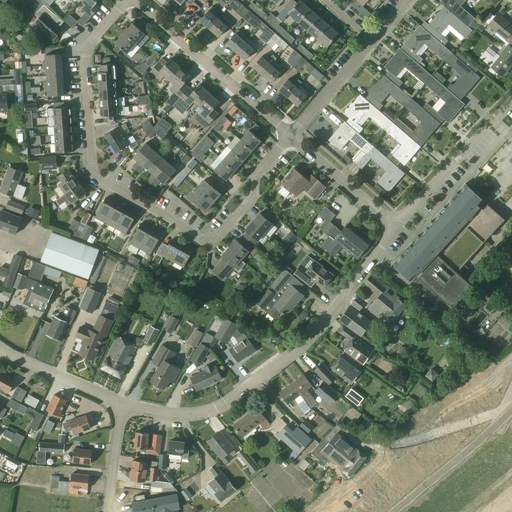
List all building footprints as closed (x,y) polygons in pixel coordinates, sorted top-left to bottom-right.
[(82,9),(87,14),(91,17),(99,8),(95,4),(99,0),(81,0),(86,5),(82,9)] [(237,0),(234,0),(231,5),(229,6),(235,11),(238,14),(238,15),(242,18),(249,10),(237,0)] [(441,0),(440,3),(444,6),(474,32),(479,25),(474,20),(475,19),(460,6),(465,0),(473,0),(475,2),(476,0),(441,0)] [(299,1),(289,13),(299,21),(309,10),(299,1)] [(252,2),(248,6),(255,12),(259,8),(252,2)] [(39,18),(34,24),(52,39),(61,29),(59,27),(64,21),(55,13),(54,14),(44,5),(35,15),(39,18)] [(425,21),(420,26),(438,41),(442,37),(445,39),(451,32),(464,43),(474,32),(444,6),(428,24),(425,21)] [(259,8),(255,12),(270,25),(276,17),(272,13),(269,16),(259,8)] [(200,21),(204,24),(209,29),(218,19),(220,16),(217,13),(215,16),(209,10),(200,21)] [(249,10),(242,18),(246,21),(253,14),(249,10)] [(309,10),(299,21),(308,30),(318,18),(309,10)] [(511,26),(497,14),(489,24),(488,25),(497,32),(495,34),(504,41),(506,43),(507,41),(510,44),(511,41),(511,26)] [(64,21),(69,26),(72,28),(78,22),(70,15),(64,21)] [(276,17),(270,25),(284,38),(288,34),(278,25),(281,22),(276,17)] [(258,18),(253,24),(257,27),(258,26),(259,27),(263,23),(258,18)] [(318,18),(308,30),(318,38),(328,26),(318,18)] [(218,19),(209,29),(219,37),(227,27),(227,26),(229,24),(226,21),(224,24),(218,19)] [(133,23),(124,33),(136,44),(145,34),(133,23)] [(404,44),(400,49),(423,68),(425,65),(421,61),(423,59),(416,54),(425,44),(445,61),(452,53),(438,41),(420,26),(420,25),(404,44)] [(328,26),(318,38),(327,46),(337,35),(328,26)] [(268,27),(263,32),(259,37),(266,43),(275,33),(268,27)] [(2,30),(0,32),(0,38),(4,41),(8,35),(2,30)] [(11,38),(14,39),(19,43),(21,43),(21,46),(28,47),(28,41),(24,41),(26,38),(16,31),(11,38)] [(136,44),(124,33),(115,43),(117,45),(122,49),(127,54),(136,44)] [(235,33),(226,44),(236,52),(247,39),(243,35),(241,38),(235,33)] [(275,33),(266,43),(271,48),(275,43),(279,47),(283,50),(288,45),(275,33)] [(288,34),(284,38),(291,44),(295,39),(288,34)] [(248,38),(247,39),(236,52),(245,60),(257,46),(248,38)] [(480,57),(481,58),(490,66),(502,76),(511,64),(511,41),(510,44),(507,41),(506,43),(498,54),(496,53),(496,54),(488,48),(480,57)] [(300,44),(297,48),(303,54),(307,50),(300,44)] [(113,49),(117,53),(118,53),(122,49),(117,45),(113,49)] [(388,71),(384,75),(398,88),(403,83),(396,76),(405,67),(425,84),(432,76),(423,68),(400,49),(384,67),(388,71)] [(287,62),(293,66),(301,57),(294,50),(289,55),(291,57),(287,62)] [(307,50),(303,54),(310,60),(313,56),(307,50)] [(155,51),(150,56),(154,60),(160,54),(155,51)] [(454,55),(475,73),(478,70),(457,52),(454,55)] [(460,101),(464,96),(474,84),(473,83),(478,77),(480,78),(480,77),(475,73),(454,55),(452,53),(445,61),(462,75),(453,85),(450,83),(446,88),(456,97),(460,101)] [(43,62),(43,66),(62,65),(61,54),(45,55),(46,62),(43,62)] [(261,56),(253,67),(262,75),(274,62),(277,59),(273,55),(267,61),(261,56)] [(145,63),(149,66),(154,60),(150,56),(145,63)] [(110,64),(110,57),(103,58),(103,65),(100,65),(101,72),(98,72),(98,82),(116,80),(115,64),(110,64)] [(301,57),(293,66),(298,71),(302,67),(310,73),(314,68),(301,57)] [(162,58),(150,72),(160,81),(164,76),(169,80),(180,67),(170,59),(167,62),(162,58)] [(274,62),(262,75),(271,83),(283,70),(274,62)] [(62,65),(43,66),(43,70),(46,70),(47,76),(62,75),(62,65)] [(180,67),(169,80),(174,85),(170,89),(174,93),(172,99),(170,99),(167,100),(166,103),(168,106),(170,107),(173,106),(178,100),(180,98),(189,87),(184,83),(190,76),(180,67)] [(314,68),(310,73),(319,82),(324,76),(314,68)] [(44,82),(44,86),(63,85),(62,75),(47,76),(47,82),(44,82)] [(384,75),(368,94),(369,94),(365,99),(378,111),(383,106),(380,103),(389,93),(405,107),(412,99),(398,88),(384,75)] [(427,103),(422,108),(440,124),(444,119),(448,123),(464,104),(456,97),(446,88),(432,76),(425,84),(442,99),(434,109),(431,106),(427,103)] [(288,79),(279,90),(288,98),(299,85),(302,82),(298,79),(293,84),(288,79)] [(116,80),(98,82),(99,90),(117,89),(116,80)] [(15,85),(0,85),(0,87),(0,92),(16,91),(16,97),(23,96),(23,85),(15,85)] [(44,86),(41,86),(39,87),(39,92),(45,91),(44,90),(48,90),(48,97),(64,95),(63,85),(44,86)] [(189,87),(180,98),(189,106),(193,102),(198,106),(210,93),(200,85),(194,92),(189,87)] [(299,85),(288,98),(298,106),(306,96),(309,93),(299,85)] [(117,89),(99,90),(100,99),(118,98),(117,89)] [(210,93),(198,106),(203,110),(195,119),(205,128),(218,113),(213,109),(219,102),(210,93)] [(349,118),(345,123),(358,134),(363,129),(361,127),(369,117),(385,131),(392,123),(378,111),(365,99),(360,95),(344,113),(349,118)] [(118,98),(100,99),(100,108),(118,107),(118,98)] [(397,118),(392,123),(420,147),(424,142),(440,124),(422,108),(412,99),(405,107),(422,122),(413,132),(397,118)] [(231,116),(238,108),(234,105),(227,113),(231,116)] [(118,107),(100,108),(101,117),(104,117),(104,123),(120,119),(120,116),(125,115),(124,106),(118,107)] [(71,107),(47,109),(48,118),(71,116),(71,107)] [(71,116),(48,118),(49,127),(54,126),(72,125),(71,116)] [(224,116),(219,122),(223,125),(228,119),(224,116)] [(214,128),(218,131),(223,125),(219,122),(214,128)] [(372,146),(358,134),(345,123),(344,122),(328,140),(340,150),(349,140),(360,149),(351,160),(356,164),(372,146)] [(140,125),(144,130),(147,135),(154,127),(152,125),(147,128),(144,123),(140,125)] [(392,123),(385,131),(402,145),(393,155),(391,153),(386,158),(396,166),(400,162),(404,165),(420,147),(392,123)] [(147,135),(151,138),(160,127),(157,124),(156,124),(154,127),(147,135)] [(72,125),(54,126),(55,135),(73,134),(72,125)] [(119,127),(105,135),(111,144),(127,134),(125,131),(122,132),(119,127)] [(249,130),(241,140),(240,140),(252,151),(261,140),(249,130)] [(73,134),(55,135),(55,144),(73,142),(73,134)] [(127,134),(111,144),(116,153),(130,145),(127,139),(129,138),(127,134)] [(207,136),(202,142),(210,148),(214,143),(207,136)] [(227,146),(232,150),(243,160),(252,151),(240,140),(241,140),(236,136),(227,146)] [(73,142),(55,144),(56,153),(74,152),(73,142)] [(202,142),(191,154),(201,163),(206,156),(204,154),(210,148),(202,142)] [(132,167),(136,170),(153,150),(145,143),(133,157),(138,161),(132,167)] [(372,146),(356,164),(362,169),(371,158),(386,171),(377,182),(389,192),(405,173),(396,166),(386,158),(372,146)] [(153,150),(136,170),(140,173),(145,167),(149,171),(161,157),(153,150)] [(232,150),(223,160),(235,170),(243,160),(232,150)] [(186,153),(180,159),(185,164),(191,158),(186,153)] [(161,157),(149,171),(153,174),(148,180),(151,183),(168,163),(161,157)] [(235,170),(223,160),(214,170),(226,181),(235,170)] [(168,163),(151,183),(155,186),(160,180),(164,184),(176,170),(168,163)] [(188,166),(180,175),(184,178),(192,170),(188,166)] [(9,168),(0,191),(22,199),(26,187),(18,184),(22,173),(9,168)] [(293,168),(281,182),(285,185),(278,192),(285,198),(290,192),(289,192),(291,191),(297,195),(303,188),(315,199),(321,192),(323,193),(326,189),(325,188),(325,187),(311,175),(307,179),(293,168)] [(65,180),(59,185),(65,194),(79,184),(73,175),(72,176),(68,170),(61,175),(65,180)] [(173,183),(177,187),(184,178),(180,175),(173,183)] [(204,180),(197,188),(189,198),(206,212),(221,194),(204,180)] [(65,194),(55,201),(59,206),(65,202),(68,206),(79,198),(80,200),(82,200),(85,198),(86,196),(85,194),(85,193),(79,184),(65,194)] [(504,220),(465,184),(457,192),(451,199),(444,206),(438,213),(431,221),(431,220),(425,227),(392,264),(427,295),(426,296),(442,312),(448,305),(452,308),(472,286),(457,272),(504,220)] [(106,198),(95,217),(105,223),(116,204),(106,198)] [(6,209),(21,215),(25,206),(9,200),(6,209)] [(116,204),(105,223),(115,228),(126,209),(116,204)] [(38,218),(40,209),(28,207),(26,216),(38,218)] [(126,209),(115,228),(126,234),(136,215),(126,209)] [(281,223),(266,209),(262,215),(260,213),(252,221),(265,233),(273,224),(272,224),(275,222),(276,223),(278,223),(280,224),(281,223)] [(22,218),(1,210),(0,212),(0,228),(16,234),(22,218)] [(86,212),(80,222),(76,230),(81,233),(91,215),(86,212)] [(334,256),(342,246),(357,259),(370,243),(347,224),(341,232),(329,222),(329,223),(325,220),(319,227),(334,239),(326,249),(334,256)] [(258,241),(265,233),(252,221),(245,230),(247,231),(242,236),(253,246),(258,241)] [(87,224),(80,237),(86,241),(93,228),(87,224)] [(140,224),(130,243),(140,249),(151,229),(140,224)] [(151,229),(140,249),(151,254),(161,235),(151,229)] [(97,251),(50,233),(39,262),(86,280),(97,251)] [(253,246),(242,236),(238,241),(236,240),(228,248),(241,259),(249,251),(253,246)] [(172,240),(165,253),(163,256),(183,267),(192,251),(172,240)] [(246,263),(241,259),(228,248),(221,256),(223,258),(212,271),(223,280),(234,268),(239,272),(246,263)] [(287,251),(278,263),(291,274),(293,271),(284,263),(291,255),(287,251)] [(163,256),(157,252),(150,266),(156,269),(163,256)] [(11,288),(20,256),(12,254),(8,269),(0,266),(0,275),(4,276),(1,286),(11,288)] [(274,254),(270,260),(274,263),(278,258),(274,254)] [(94,283),(106,257),(101,255),(90,281),(94,283)] [(41,281),(47,266),(34,261),(28,276),(41,281)] [(306,282),(308,279),(310,277),(323,288),(333,275),(315,261),(308,270),(301,265),(294,273),(306,282)] [(296,278),(293,275),(291,274),(278,263),(263,280),(270,286),(268,289),(268,288),(256,303),(274,318),(280,311),(286,316),(303,295),(291,285),(296,278)] [(379,296),(372,304),(368,309),(381,320),(384,317),(391,323),(406,305),(398,299),(399,298),(394,294),(392,297),(386,292),(389,288),(372,273),(364,283),(379,296)] [(53,289),(37,282),(38,281),(27,276),(27,277),(19,274),(14,286),(22,290),(23,286),(29,289),(23,303),(43,312),(53,289)] [(88,287),(79,308),(93,313),(102,293),(101,293),(102,289),(90,284),(88,287)] [(470,301),(462,309),(465,312),(460,316),(467,322),(485,304),(479,299),(474,303),(470,301)] [(86,340),(80,354),(93,359),(99,346),(101,346),(112,321),(113,322),(116,322),(122,308),(106,301),(103,308),(100,316),(93,333),(80,327),(76,336),(86,340)] [(361,337),(372,322),(350,305),(339,320),(361,337)] [(55,317),(47,334),(60,340),(67,322),(71,324),(77,311),(66,307),(61,320),(55,317)] [(165,327),(164,330),(171,334),(179,320),(172,315),(172,316),(171,316),(165,326),(165,327)] [(232,335),(233,336),(236,340),(244,334),(246,330),(225,318),(222,323),(220,326),(214,337),(227,344),(230,339),(232,335)] [(342,324),(338,330),(344,334),(344,335),(350,340),(344,348),(346,350),(346,351),(363,364),(373,351),(355,338),(357,335),(348,329),(348,328),(342,324)] [(150,326),(143,341),(152,345),(160,330),(150,326)] [(244,334),(236,340),(238,343),(235,346),(229,350),(238,362),(250,353),(251,354),(256,351),(244,334)] [(107,357),(102,368),(121,378),(126,367),(135,349),(133,348),(135,345),(120,337),(118,340),(116,339),(107,357)] [(159,367),(150,382),(164,389),(169,381),(172,383),(180,369),(170,363),(176,353),(162,345),(152,363),(159,367)] [(200,345),(190,362),(200,368),(209,350),(200,345)] [(342,354),(333,364),(331,367),(334,369),(334,370),(351,384),(362,369),(342,354)] [(313,370),(329,385),(336,377),(321,362),(313,370)] [(204,373),(190,379),(196,393),(223,381),(217,368),(214,368),(213,365),(202,369),(204,373)] [(0,372),(0,387),(9,393),(15,381),(0,372)] [(304,399),(311,408),(318,403),(307,389),(312,385),(303,374),(291,383),(300,394),(304,399)] [(288,404),(294,399),(300,394),(291,383),(290,384),(280,392),(288,404)] [(330,404),(334,400),(338,395),(323,383),(315,392),(330,404)] [(17,398),(17,399),(27,404),(30,398),(25,396),(25,395),(21,392),(22,390),(17,388),(13,396),(17,398)] [(351,388),(345,396),(358,406),(364,398),(363,399),(351,390),(352,388),(351,388)] [(47,411),(59,416),(66,400),(55,394),(47,411)] [(11,398),(7,406),(24,414),(27,408),(11,398)] [(311,408),(304,399),(297,404),(304,414),(311,408)] [(407,399),(400,410),(408,415),(415,404),(407,399)] [(352,406),(344,415),(341,419),(346,422),(351,416),(352,417),(357,411),(352,406)] [(233,425),(243,437),(260,423),(265,429),(269,425),(256,407),(233,425)] [(35,417),(30,428),(36,431),(44,415),(38,412),(35,417)] [(70,421),(74,434),(91,428),(87,416),(70,421)] [(304,420),(299,426),(307,433),(311,427),(304,420)] [(286,425),(277,435),(295,451),(288,459),(292,462),(298,454),(312,440),(297,426),(293,431),(286,425)] [(335,426),(324,439),(358,467),(366,457),(358,450),(337,433),(337,432),(339,429),(335,426)] [(3,435),(12,439),(14,434),(5,429),(3,435)] [(136,432),(135,448),(146,449),(146,454),(160,455),(162,435),(153,434),(151,445),(147,444),(149,433),(136,432)] [(220,432),(207,442),(225,463),(231,458),(227,454),(234,449),(220,432)] [(358,467),(324,439),(311,453),(321,461),(325,456),(342,470),(342,471),(350,477),(358,467)] [(170,441),(169,453),(170,453),(169,458),(181,460),(181,458),(188,458),(189,450),(183,449),(184,442),(170,441)] [(41,443),(40,451),(46,451),(64,453),(64,445),(41,443)] [(74,449),(73,462),(91,464),(92,451),(74,449)] [(242,449),(237,453),(237,454),(234,457),(236,460),(238,459),(244,466),(246,464),(253,473),(258,469),(251,460),(242,449)] [(46,451),(40,451),(38,451),(37,463),(45,464),(46,451)] [(16,474),(21,465),(8,458),(4,468),(16,474)] [(133,460),(132,470),(149,472),(149,474),(158,475),(159,468),(160,462),(151,461),(150,467),(147,467),(147,462),(133,460)] [(209,469),(216,477),(209,483),(217,493),(215,494),(221,501),(235,489),(229,482),(230,482),(221,472),(222,472),(215,464),(209,469)] [(157,481),(158,475),(149,474),(149,472),(132,470),(130,480),(145,482),(145,480),(152,481),(150,492),(162,492),(177,491),(171,484),(170,483),(157,481)] [(164,475),(170,483),(171,484),(177,479),(170,470),(164,475)] [(71,474),(71,482),(59,480),(60,478),(53,477),(52,486),(51,486),(50,492),(77,495),(78,488),(88,489),(89,476),(71,474)] [(186,499),(191,495),(186,489),(181,492),(186,499)] [(177,494),(158,498),(132,503),(133,511),(177,511),(177,509),(180,508),(177,494)]
